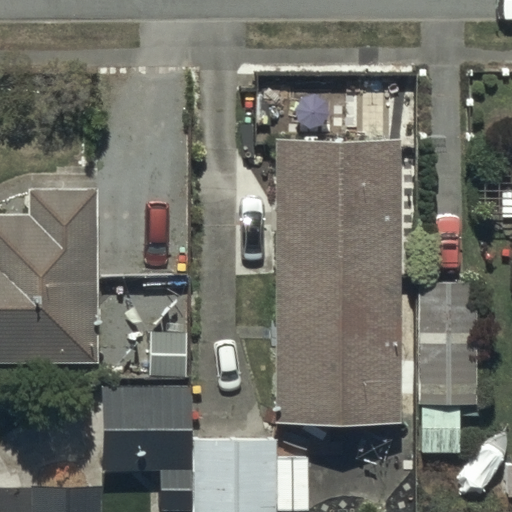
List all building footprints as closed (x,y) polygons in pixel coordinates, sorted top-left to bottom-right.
[(394,151),(269,151),(269,435),(394,435),(394,151)] [(0,372),(90,373),(90,200),(27,200),(27,229),(0,229),(0,372)] [(414,410),(419,410),(418,460),(456,460),(456,410),(470,410),(470,291),(414,291),(414,410)] [(187,396),(97,396),(97,479),(154,479),(153,511),(305,511),(306,465),(271,465),(271,449),(187,449),(187,396)] [(26,511),(95,511),(95,498),(27,498),(26,511)]
